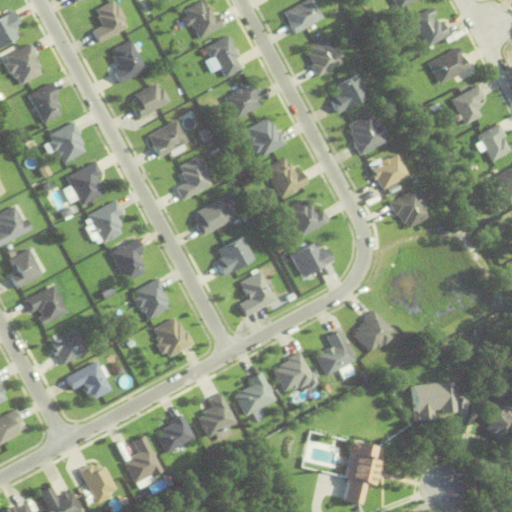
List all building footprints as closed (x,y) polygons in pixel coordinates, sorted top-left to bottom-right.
[(116,4),(124,18),(122,19),(125,26),(96,42),(90,30),(100,25),(95,15),(97,14),(94,8),(108,0),(110,0),(113,5),(116,4)] [(207,5),(212,15),(215,13),(222,25),(198,38),(190,23),(185,26),(181,18),(186,15),(182,9),(198,0),(200,0),(204,6),(207,5)] [(288,21),(283,11),(303,0),(313,0),(322,17),(294,33),(288,21)] [(391,0),(410,0),(396,8),(391,0)] [(435,19),(437,23),(442,20),(449,33),(425,46),(418,31),(411,35),(406,25),(412,21),(410,17),(430,6),(434,13),(430,16),(432,20),(435,19)] [(0,15),(11,9),(18,21),(14,24),(16,27),(13,28),(17,35),(0,44),(0,15)] [(375,34),(380,32),(384,41),(379,43),(375,34)] [(235,57),(240,68),(224,76),(213,55),(209,57),(204,46),(226,34),(237,56),(235,57)] [(332,47),(336,45),(342,55),(338,57),(340,62),(316,76),(309,64),(311,63),(306,53),(307,52),(304,46),(325,35),(329,42),(331,41),(334,45),(332,47)] [(131,76),(118,83),(111,70),(117,67),(111,56),(112,55),(109,49),(128,38),(145,68),(137,72),(137,73),(131,77),(131,76)] [(10,73),(13,72),(12,70),(7,73),(2,63),(6,61),(4,56),(28,43),(35,55),(33,56),(38,66),(36,67),(39,73),(19,84),(15,77),(13,78),(10,73)] [(426,62),(455,46),(467,67),(438,84),(426,62)] [(330,100),(334,98),(332,95),(334,94),(330,86),(355,73),(367,95),(336,112),(330,100)] [(249,82),(252,88),(254,86),(258,92),(255,93),(260,104),(235,118),(223,97),(232,92),(229,87),(244,78),(247,83),(249,82)] [(26,94),(49,81),(56,94),(53,95),(58,105),(55,106),(59,113),(41,123),(26,94)] [(162,87),(169,101),(137,118),(131,106),(133,106),(132,105),(131,101),(132,97),(134,96),(132,94),(155,82),(159,89),(162,87)] [(449,99),(476,84),(483,96),(477,100),(480,105),(475,108),(479,115),(463,124),(449,99)] [(375,125),(379,123),(385,133),(381,135),(384,141),(359,155),(352,142),(354,141),(348,131),(350,130),(347,124),(368,112),(372,120),(374,119),(377,123),(375,125)] [(271,122),(277,131),(278,130),(285,143),(260,156),(257,151),(253,153),(248,143),(250,142),(247,137),(249,136),(245,128),(266,117),(269,123),(271,122)] [(151,144),(152,144),(147,135),(175,119),(187,141),(158,157),(151,144)] [(439,123),(444,119),(448,125),(442,129),(439,123)] [(53,151),(55,150),(55,149),(51,151),(45,142),(50,139),(47,134),(71,120),(79,133),(76,134),(82,144),(79,145),(83,151),(63,162),(58,154),(56,156),(53,151)] [(502,137),(509,150),(490,161),(483,148),(478,150),(474,143),(479,140),(477,140),(476,140),(475,137),(475,134),(497,123),(504,134),(498,137),(499,139),(502,137)] [(381,189),(375,178),(373,179),(370,174),(372,173),(366,163),(377,157),(379,159),(384,157),(387,158),(395,153),(407,175),(381,189)] [(202,160),(209,174),(205,176),(210,184),(181,199),(175,188),(185,182),(180,172),(182,171),(178,165),(195,156),(198,162),(202,160)] [(288,162),(294,173),(300,170),(307,182),(294,189),(294,190),(288,194),(287,193),(279,197),(263,168),(283,157),(286,162),(288,162)] [(76,198),(68,203),(60,188),(67,185),(63,176),(93,160),(100,173),(93,177),(98,186),(95,188),(99,194),(92,198),(92,199),(87,202),(87,201),(79,205),(76,198)] [(511,198),(507,201),(504,196),(499,198),(494,188),(498,186),(493,176),(511,164),(511,198)] [(40,185),(47,181),(50,186),(43,190),(40,185)] [(420,204),(422,203),(425,208),(423,209),(426,216),(406,228),(402,221),(400,223),(395,213),(393,214),(386,202),(411,188),(414,193),(418,191),(423,201),(419,203),(420,204)] [(113,237),(107,240),(106,239),(101,242),(100,241),(95,243),(93,239),(90,240),(83,227),(90,223),(89,222),(85,225),(82,220),(86,217),(85,215),(114,199),(120,212),(113,215),(119,226),(116,227),(119,233),(113,236),(113,237)] [(225,205),(233,218),(200,235),(194,224),(196,222),(193,218),(195,215),(197,214),(196,211),(218,199),(222,206),(225,205)] [(309,203),(314,212),(321,209),(328,221),(299,237),(284,209),(291,205),(291,204),(296,201),(296,202),(303,199),(306,204),(309,203)] [(0,211),(13,205),(21,220),(24,218),(30,229),(0,244),(0,211)] [(241,216),(247,212),(250,218),(244,221),(241,216)] [(216,263),(219,261),(217,258),(220,256),(216,250),(241,236),(253,258),(222,275),(216,263)] [(135,254),(141,264),(140,265),(143,271),(124,282),(107,252),(115,248),(115,247),(121,244),(122,244),(134,237),(141,250),(135,254)] [(320,246),(322,249),(326,247),(332,259),(301,277),(289,254),(314,241),(318,247),(320,246)] [(15,288),(9,275),(16,272),(13,267),(11,268),(6,259),(27,248),(41,274),(15,288)] [(259,270),(262,276),(264,275),(266,279),(264,280),(274,299),(244,316),(237,304),(247,298),(246,296),(245,297),(240,288),(241,288),(238,282),(252,274),(250,271),(255,268),(257,271),(259,270)] [(139,308),(141,307),(140,306),(136,308),(131,298),(134,296),(131,291),(157,277),(163,290),(162,290),(167,300),(165,301),(168,307),(147,318),(143,311),(141,312),(139,308)] [(37,311),(37,312),(35,308),(28,312),(22,300),(51,284),(66,312),(40,325),(36,317),(39,315),(37,311)] [(98,292),(109,286),(113,293),(102,299),(98,292)] [(284,295),(291,292),(294,298),(288,301),(284,295)] [(377,348),(375,346),(369,352),(352,335),(357,330),(355,328),(362,320),(361,319),(371,309),(391,329),(387,333),(390,337),(383,345),(379,341),(378,342),(380,344),(377,348)] [(192,343),(167,357),(164,351),(160,354),(154,344),(159,341),(158,340),(156,342),(154,337),(155,336),(151,329),(172,317),(176,323),(178,322),(184,331),(185,330),(192,343)] [(60,364),(54,354),(52,355),(49,350),(51,349),(48,343),(58,338),(58,336),(63,333),(65,333),(74,329),(85,350),(60,364)] [(348,363),(354,373),(342,379),(337,368),(324,375),(314,355),(319,352),(319,351),(324,348),(325,350),(330,347),(325,336),(337,330),(353,360),(348,363)] [(124,342),(130,338),(134,344),(128,348),(124,342)] [(291,389),(290,387),(283,391),(272,370),(277,367),(276,365),(287,360),(286,358),(298,351),(311,376),(306,379),(308,383),(298,388),(296,384),(295,385),(296,387),(291,389)] [(80,387),(81,387),(80,384),(70,389),(63,377),(93,360),(109,389),(88,401),(85,394),(84,394),(80,387)] [(112,370),(119,366),(122,372),(115,376),(112,370)] [(267,384),(271,391),(270,391),(274,399),(244,415),(234,396),(240,393),(239,391),(250,385),(247,378),(259,371),(266,385),(267,384)] [(409,385),(449,381),(452,411),(439,413),(439,419),(412,421),(409,385)] [(511,440),(505,448),(484,428),(488,424),(481,418),(490,409),(487,406),(505,386),(511,392),(511,403),(508,408),(511,412),(511,440)] [(204,430),(203,431),(200,425),(201,424),(197,418),(203,415),(201,412),(211,407),(207,399),(219,393),(234,422),(207,436),(204,430)] [(19,433),(0,443),(0,416),(14,408),(21,420),(19,422),(21,425),(17,431),(19,433)] [(155,435),(162,431),(160,429),(170,424),(169,421),(181,415),(193,438),(164,453),(155,435)] [(129,459),(127,456),(135,452),(130,442),(142,435),(161,470),(150,476),(149,473),(132,482),(122,463),(129,459)] [(346,479),(342,478),(350,450),(348,448),(350,443),(352,441),(376,447),(372,460),(379,461),(372,487),(363,484),(358,505),(340,501),(346,479)] [(511,504),(509,498),(511,497),(501,480),(505,478),(500,468),(511,461),(511,504)] [(108,496),(94,503),(77,471),(89,464),(90,466),(93,464),(99,466),(101,465),(114,488),(106,493),(108,496)] [(58,498),(57,495),(62,491),(64,494),(69,491),(79,510),(75,511),(47,511),(36,492),(48,485),(56,499),(58,498)]
